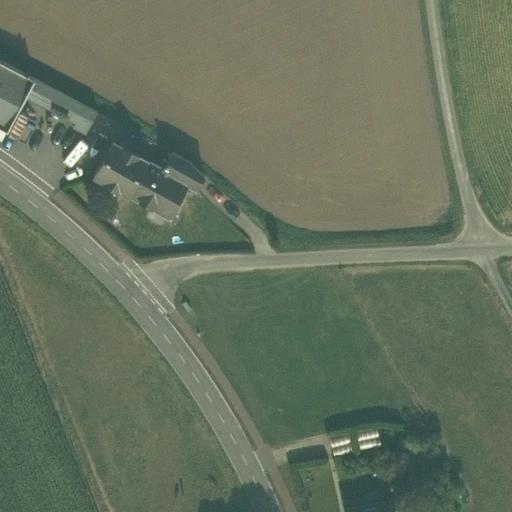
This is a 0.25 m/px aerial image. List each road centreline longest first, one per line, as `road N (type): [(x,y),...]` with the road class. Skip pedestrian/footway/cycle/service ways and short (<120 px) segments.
road 1 (unclassified): [(123,284),(204,261),(479,249)]
road 2 (tertiary): [(123,284),(196,370),(275,511)]
road 3 (unclassified): [(431,0),(479,249)]
road 4 (tertiary): [(0,178),(123,284)]
